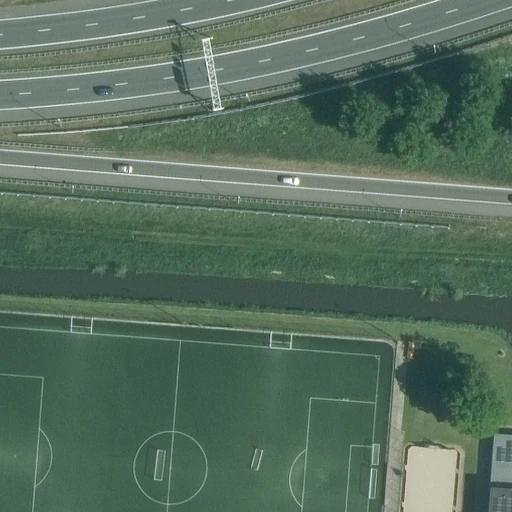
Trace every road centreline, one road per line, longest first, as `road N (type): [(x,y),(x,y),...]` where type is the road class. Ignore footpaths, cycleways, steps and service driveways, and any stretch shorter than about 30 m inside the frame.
road 1 (motorway): [(0,157),(511,195)]
road 2 (motorway): [(0,95),(222,70),(483,0)]
road 3 (motorway): [(235,0),(0,35)]
